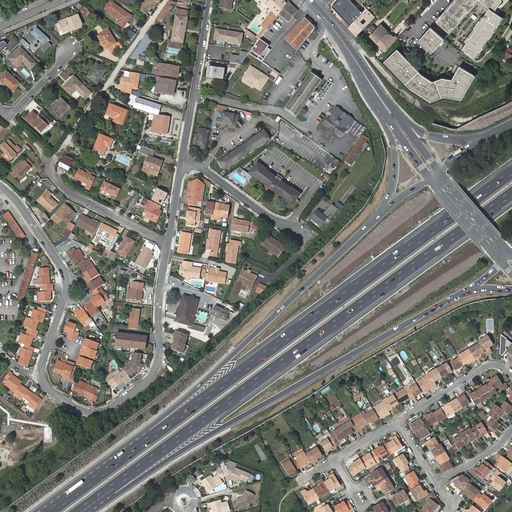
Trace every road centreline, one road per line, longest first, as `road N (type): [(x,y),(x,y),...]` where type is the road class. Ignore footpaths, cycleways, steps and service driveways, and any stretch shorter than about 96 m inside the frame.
road 1 (motorway): [(93,501),(511,192)]
road 2 (residential): [(168,243),(159,361),(148,381),(101,413),(80,412),(40,376),(65,305),(66,271),(0,184)]
road 3 (motorway): [(511,171),(141,444)]
road 4 (motorway): [(93,501),(116,495),(463,292)]
road 5 (motorway): [(376,217),(147,428),(141,444)]
road 6 (residential): [(193,94),(268,108),(307,127),(337,88),(311,52),(331,26)]
road 7 (residential): [(51,160),(49,171),(70,193),(168,243)]
road 8 (residential): [(182,162),(304,236)]
road 9 (motorway): [(369,89),(395,158),(391,191),(376,217)]
road 10 (residential): [(396,421),(487,365),(511,375)]
